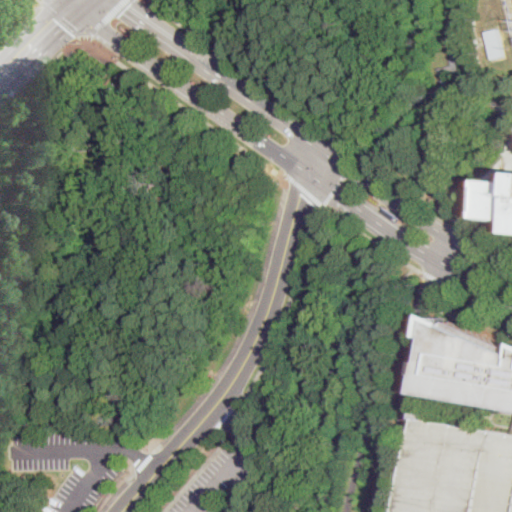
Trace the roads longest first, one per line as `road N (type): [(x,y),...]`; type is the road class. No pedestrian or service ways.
road 1 (tertiary): [(71,8),(385,229),(511,301)]
road 2 (tertiary): [(511,269),(456,241),(107,0)]
road 3 (residential): [(327,153),(303,188),(272,304),(239,372),(121,511)]
